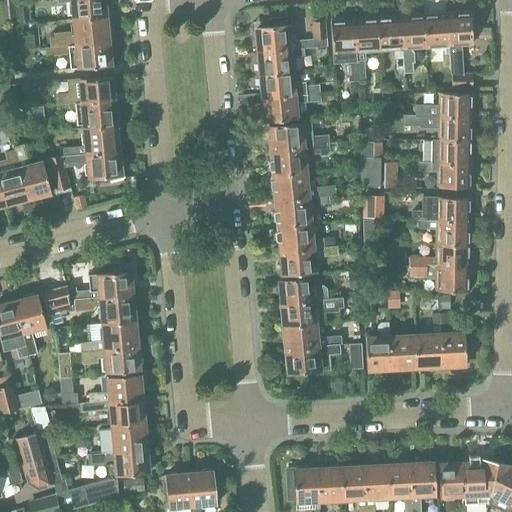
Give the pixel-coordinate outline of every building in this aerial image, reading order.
[(15,0),(1,1),(4,22),(17,20),(16,6),(15,0)] [(74,17),(90,15),(90,20),(106,18),(105,11),(107,9),(107,2),(104,1),(104,0),(57,0),(58,3),(72,1),(73,13),(74,17)] [(16,6),(17,20),(17,22),(30,21),(29,5),(16,6)] [(451,89),(471,89),(472,73),(462,73),(461,59),(462,57),(462,51),(458,47),(458,45),(473,44),(472,35),(472,28),(471,21),(473,21),(473,14),(471,14),(471,13),(468,13),(467,11),(457,12),(458,14),(447,15),(449,45),(449,54),(450,66),(450,73),(452,73),(451,89)] [(424,16),(426,47),(449,45),(447,15),(436,15),(436,13),(426,14),(426,16),(424,16)] [(414,53),(410,48),(426,47),(424,16),(421,16),(421,14),(411,15),(411,17),(401,18),(403,48),(403,57),(404,73),(413,72),(413,63),(414,63),(414,53)] [(106,18),(90,20),(90,15),(74,17),(76,35),(70,36),(70,31),(54,33),(54,36),(49,36),(50,47),(108,42),(107,31),(109,29),(109,22),(106,21),(106,18)] [(403,48),(401,18),(390,18),(390,16),(380,17),(380,19),(377,19),(379,50),(403,48)] [(303,48),(313,47),(312,39),(289,41),(288,25),(287,25),(286,17),(270,19),(268,21),(269,27),(256,28),(256,31),(254,33),(255,40),(257,41),(258,52),(303,47),(303,48)] [(365,20),(354,21),(358,80),(366,80),(364,60),(365,57),(365,54),(364,51),(379,50),(377,19),(375,19),(375,17),(365,18),(365,20)] [(358,80),(354,21),(344,22),(343,19),(333,20),(334,22),(330,22),(333,63),(347,62),(348,81),(358,80)] [(324,22),(313,23),(314,39),(326,38),(325,22),(324,22)] [(20,36),(22,50),(35,49),(34,35),(20,36)] [(314,39),(312,39),(313,47),(327,46),(326,38),(314,39)] [(69,54),(70,69),(111,65),(110,62),(112,61),(112,54),(109,53),(108,42),(50,47),(45,48),(46,56),(69,54)] [(304,56),(303,48),(303,47),(258,52),(259,63),(257,64),(258,71),(260,72),(260,75),(292,72),(291,57),(304,56)] [(449,54),(442,54),(443,66),(450,66),(449,54)] [(305,86),(304,82),(293,83),(292,72),(260,75),(261,77),(259,79),(259,86),(262,87),(263,98),(320,93),(319,85),(305,86)] [(111,75),(68,80),(69,94),(57,95),(58,105),(75,104),(75,103),(114,99),(113,88),(115,87),(114,80),(112,79),(111,75)] [(12,92),(1,95),(5,107),(15,104),(12,92)] [(321,101),(320,93),(263,98),(264,108),(261,110),(262,117),(264,119),(265,122),(296,119),(295,103),(321,101)] [(471,93),(441,93),(440,105),(415,105),(415,115),(415,116),(471,117),(471,106),(473,106),(474,96),(471,96),(471,93)] [(77,127),(84,126),(100,124),(100,128),(116,127),(116,120),(118,118),(117,111),(115,110),(114,99),(75,103),(75,104),(77,127)] [(29,108),(38,132),(46,131),(43,107),(29,108)] [(471,128),(471,117),(415,116),(415,115),(404,115),(403,126),(419,126),(419,128),(424,128),(426,130),(433,130),(435,129),(440,129),(440,139),(440,140),(470,140),(470,138),(473,138),(473,128),(471,128)] [(270,138),(271,149),(329,143),(328,134),(312,136),(310,123),(301,124),(301,122),(269,125),(269,128),(267,130),(268,137),(270,138)] [(100,128),(100,124),(84,126),(86,145),(62,148),(63,156),(99,152),(119,151),(118,140),(120,138),(119,131),(117,130),(116,127),(100,128)] [(431,139),(431,162),(431,163),(470,163),(470,153),(473,153),(473,143),(470,143),(470,140),(440,140),(440,139),(431,139)] [(360,140),(360,157),(381,158),(381,140),(360,140)] [(289,171),(290,175),(306,173),(304,154),(319,153),(320,155),(327,155),(328,152),(330,152),(329,143),(271,149),(272,160),(271,160),(269,162),(269,168),(272,170),(273,170),(273,172),(289,171)] [(28,165),(23,144),(13,147),(14,150),(15,150),(28,198),(38,196),(39,198),(49,195),(48,193),(51,192),(43,161),(28,165)] [(0,160),(0,183),(6,207),(17,204),(16,201),(28,198),(15,150),(14,150),(4,152),(6,159),(0,160)] [(70,187),(65,167),(88,163),(89,177),(108,175),(110,181),(123,177),(122,161),(120,162),(119,151),(99,152),(63,156),(46,158),(55,191),(58,190),(59,194),(68,192),(67,188),(70,187)] [(360,171),(380,172),(381,158),(360,157),(360,171)] [(431,163),(431,162),(418,161),(418,171),(439,172),(439,187),(470,187),(470,184),(472,184),(472,174),(470,174),(470,163),(431,163)] [(384,162),(384,188),(397,188),(397,162),(384,162)] [(306,177),(306,173),(290,175),(289,171),(273,172),(274,179),(273,180),(271,181),(271,188),(273,189),(275,189),(276,200),(308,197),(308,198),(316,197),(329,196),(336,195),(335,185),(307,188),(306,177)] [(380,186),(380,172),(360,171),(359,185),(380,186)] [(73,198),(77,209),(87,206),(84,195),(73,198)] [(372,218),(373,196),(364,196),(364,218),(372,218)] [(469,197),(423,196),(422,211),(412,211),(412,220),(469,221),(469,210),(471,210),(472,200),(469,200),(469,197)] [(294,226),(310,225),(308,198),(308,197),(276,200),(277,211),(275,211),(273,213),(274,220),(276,221),(278,221),(278,224),(294,222),(294,226)] [(371,242),(372,221),(362,220),(363,242),(371,242)] [(469,221),(412,220),(412,228),(438,229),(438,244),(468,244),(468,242),(471,242),(471,232),(469,232),(469,221)] [(294,222),(278,224),(279,231),(277,231),(275,233),(276,239),(278,241),(280,241),(281,252),(313,249),(310,225),(294,226),(294,222)] [(324,248),(334,247),(333,237),(323,238),(324,248)] [(409,266),(468,267),(468,257),(470,257),(471,247),(468,247),(468,244),(438,244),(437,258),(427,258),(409,258),(409,266)] [(324,248),(313,249),(281,252),(282,262),(280,264),(280,271),(283,272),(283,275),(315,272),(313,258),(338,255),(337,246),(334,247),(324,248)] [(468,267),(409,266),(409,273),(417,273),(416,275),(425,275),(425,280),(437,280),(437,291),(467,291),(468,288),(470,288),(470,278),(468,278),(468,267)] [(76,287),(67,288),(70,300),(74,300),(132,294),(131,284),(133,283),(132,274),(130,274),(130,271),(123,271),(122,269),(113,270),(113,272),(98,274),(98,271),(91,272),(91,274),(88,275),(90,290),(76,291),(76,287)] [(349,288),(359,287),(357,271),(348,272),(349,288)] [(282,303),(327,299),(326,289),(323,286),(312,287),(311,276),(279,279),(280,282),(277,284),(278,291),(281,292),(282,303)] [(399,291),(387,291),(388,304),(388,308),(400,308),(399,291)] [(25,298),(15,301),(29,355),(37,353),(31,330),(46,326),(38,295),(35,296),(34,294),(25,296),(25,298)] [(132,294),(74,300),(74,308),(81,307),(85,311),(93,310),(96,306),(101,306),(102,323),(134,320),(134,316),(136,314),(136,307),(133,305),(132,294)] [(364,295),(365,304),(372,304),(374,301),(373,294),(364,295)] [(450,295),(440,295),(440,308),(449,308),(450,295)] [(284,326),(316,323),(314,310),(321,309),(321,312),(338,311),(338,308),(342,308),(342,298),(327,299),(282,303),(283,314),(281,316),(281,323),(283,324),(284,326)] [(18,358),(29,355),(15,301),(4,304),(4,302),(0,302),(0,338),(12,335),(18,358)] [(439,313),(440,325),(449,325),(448,312),(439,313)] [(135,325),(134,320),(102,323),(88,325),(89,342),(69,344),(69,353),(81,352),(81,351),(137,346),(136,335),(138,333),(137,327),(135,325)] [(380,332),(380,337),(365,338),(367,369),(370,369),(371,372),(378,371),(380,369),(391,368),(389,336),(388,322),(380,323),(377,326),(378,332),(380,332)] [(286,349),(339,344),(342,343),(341,335),(317,337),(316,323),(284,326),(284,329),(282,330),(283,337),(285,339),(286,349)] [(466,365),(465,333),(441,334),(442,366),(453,365),(455,367),(462,367),(463,365),(466,365)] [(414,351),(414,367),(421,367),(423,369),(430,369),(431,366),(442,366),(441,334),(417,335),(418,351),(414,351)] [(418,351),(417,335),(389,336),(391,368),(402,368),(403,370),(410,370),(411,367),(414,367),(414,351),(418,351)] [(361,343),(360,343),(349,344),(350,368),(363,367),(361,343)] [(288,373),(330,369),(328,354),(340,353),(339,344),(286,349),(287,360),(285,362),(286,369),(288,370),(288,373)] [(81,351),(81,352),(82,364),(98,363),(97,358),(106,358),(107,373),(139,370),(139,367),(141,365),(140,358),(138,357),(137,346),(81,351)] [(59,380),(69,379),(67,353),(56,354),(59,380)] [(89,402),(142,397),(141,387),(143,385),(142,378),(140,377),(139,374),(108,377),(109,393),(88,394),(89,402)] [(0,386),(9,384),(7,376),(0,378),(0,386)] [(338,393),(346,392),(345,383),(337,384),(338,393)] [(9,384),(0,386),(0,414),(2,414),(2,413),(18,409),(12,384),(9,384)] [(46,389),(43,395),(47,400),(54,399),(56,393),(52,389),(46,389)] [(30,392),(34,405),(41,403),(37,390),(30,392)] [(77,393),(73,393),(61,394),(62,404),(78,403),(77,393)] [(143,408),(142,397),(89,402),(80,402),(81,412),(111,409),(112,426),(144,423),(143,418),(145,417),(145,410),(143,408)] [(29,407),(36,431),(51,426),(45,407),(29,407)] [(0,441),(9,439),(2,414),(0,414),(0,441)] [(112,428),(99,429),(101,453),(146,449),(145,438),(147,436),(147,430),(144,428),(144,423),(112,426),(112,428)] [(50,474),(45,458),(39,437),(38,432),(14,438),(27,482),(38,488),(52,484),(50,474)] [(49,434),(39,437),(45,458),(55,455),(49,434)] [(50,474),(52,484),(54,483),(57,494),(61,511),(117,495),(116,476),(148,473),(148,470),(150,468),(150,461),(147,460),(146,449),(101,453),(88,454),(89,466),(105,464),(107,479),(67,490),(64,479),(62,480),(59,471),(50,474)] [(420,511),(420,495),(436,494),(434,462),(431,462),(430,460),(423,461),(421,463),(410,463),(412,511),(420,511)] [(464,495),(463,495),(464,505),(488,504),(490,495),(497,462),(484,460),(484,462),(475,462),(473,460),(466,460),(465,463),(462,463),(464,495)] [(441,464),(438,464),(440,496),(463,495),(464,495),(462,463),(451,463),(450,461),(443,462),(441,464)] [(412,511),(410,463),(400,464),(398,462),(391,462),(390,465),(387,465),(389,496),(403,496),(404,511),(412,511)] [(490,495),(488,504),(503,511),(509,511),(511,507),(511,468),(509,467),(509,465),(497,462),(490,495)] [(375,465),(364,466),(366,511),(374,511),(374,497),(389,496),(387,465),(385,465),(383,463),(376,463),(375,465)] [(366,511),(364,466),(353,466),(352,464),(345,465),(343,467),(341,467),(343,499),(357,498),(357,511),(366,511)] [(318,468),(319,500),(343,499),(341,467),(338,467),(337,465),(330,466),(329,468),(318,468)] [(18,466),(8,469),(12,484),(22,481),(18,466)] [(295,499),(296,501),(319,500),(318,468),(308,469),(307,466),(286,468),(288,500),(295,499)] [(199,511),(199,505),(215,503),(214,488),(221,487),(220,473),(213,474),(212,471),(210,471),(208,469),(201,470),(200,472),(189,473),(192,505),(191,505),(191,511),(199,511)] [(167,495),(168,508),(191,505),(192,505),(189,473),(178,474),(176,472),(169,473),(168,475),(165,476),(165,479),(162,483),(163,492),(167,495)] [(124,493),(144,491),(143,477),(122,479),(124,493)] [(28,510),(29,511),(61,511),(62,511),(61,511),(57,494),(34,501),(28,510)]
